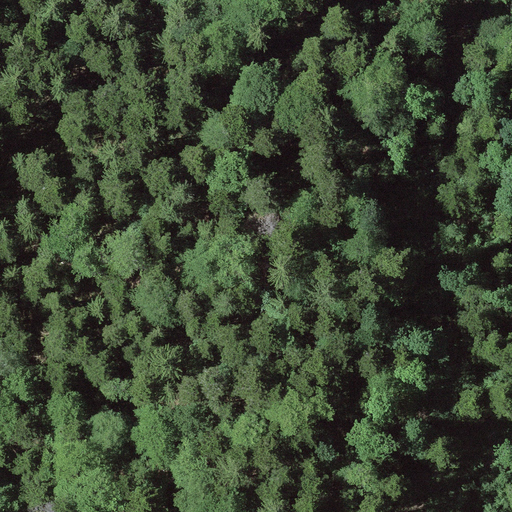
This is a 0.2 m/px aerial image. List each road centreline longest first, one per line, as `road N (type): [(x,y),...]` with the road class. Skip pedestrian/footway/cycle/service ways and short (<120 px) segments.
road 1 (track): [(78,312),(122,218),(180,143),(246,76),(358,0)]
road 2 (track): [(511,418),(446,467),(407,511)]
